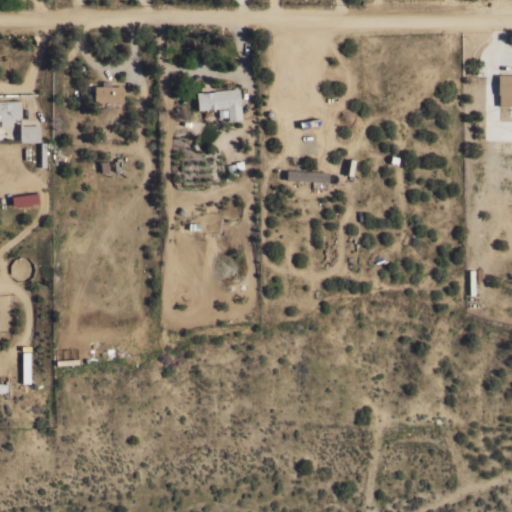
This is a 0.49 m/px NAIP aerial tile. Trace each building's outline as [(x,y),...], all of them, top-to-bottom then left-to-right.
[(511,74),(511,104),(498,104),(498,93),(496,93),(496,74),(511,74)] [(103,101),(103,105),(98,105),(98,101),(96,101),(96,105),(93,105),(93,85),(122,85),(122,101),(103,101)] [(200,91),(200,92),(212,91),(212,90),(237,87),(239,105),(241,118),(227,119),(226,106),(196,109),(195,91),(200,91)] [(0,100),(20,100),(20,119),(14,119),(14,121),(10,121),(10,126),(0,126),(0,100)] [(39,124),(39,141),(19,141),(18,124),(39,124)] [(241,168),(240,162),(224,164),(226,175),(233,174),(232,169),(241,168)] [(328,172),(327,182),(326,182),(326,188),(311,188),(312,181),(285,180),(286,170),(328,172)] [(36,189),(37,200),(11,203),(10,193),(36,189)] [(0,365),(12,367),(11,371),(19,372),(18,380),(12,379),(12,378),(11,378),(11,373),(0,371),(0,365)]
